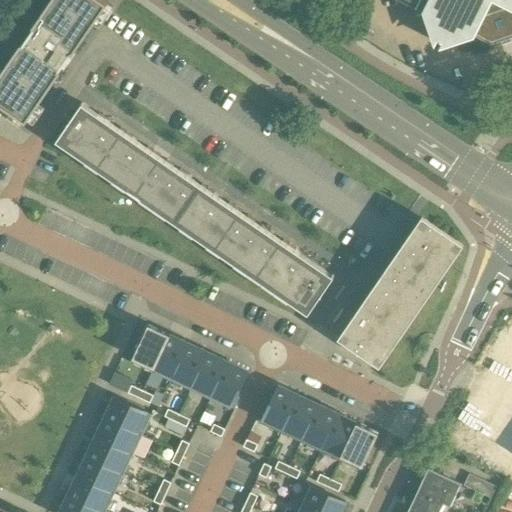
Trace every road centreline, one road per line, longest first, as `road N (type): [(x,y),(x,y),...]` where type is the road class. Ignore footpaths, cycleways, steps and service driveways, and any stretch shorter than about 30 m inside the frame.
road 1 (residential): [(376,229),(108,45),(25,157),(2,216)]
road 2 (residential): [(425,418),(2,216)]
road 3 (secondary): [(511,193),(228,0)]
